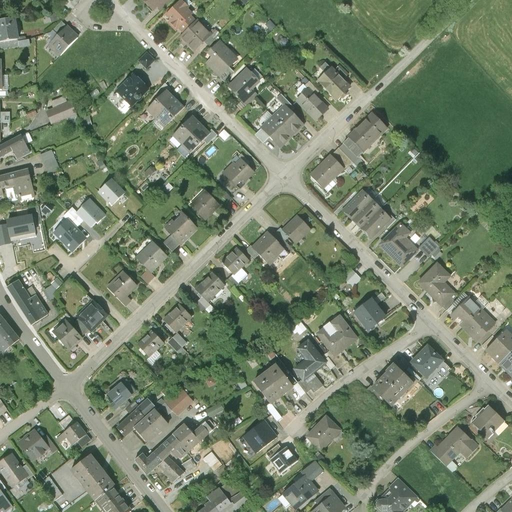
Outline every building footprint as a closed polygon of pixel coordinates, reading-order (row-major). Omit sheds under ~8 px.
[(141,0),(153,12),(158,7),(161,10),(171,0),(141,0)] [(188,6),(181,0),(180,0),(167,14),(171,18),(167,21),(175,29),(178,27),(183,32),(195,19),(191,14),(192,13),(186,7),(188,6)] [(58,13),(50,15),(51,22),(59,20),(58,13)] [(18,37),(15,16),(0,18),(0,39),(0,42),(19,40),(18,37)] [(211,33),(195,19),(183,32),(178,37),(194,51),(203,41),(211,33)] [(60,34),(68,26),(63,21),(55,29),(60,34)] [(79,37),(68,26),(60,34),(49,45),(61,56),(79,37)] [(25,36),(25,39),(29,39),(36,37),(40,36),(38,29),(24,32),(25,36)] [(211,33),(203,41),(208,46),(219,35),(214,30),(211,33)] [(25,39),(19,40),(19,47),(30,46),(29,39),(25,39)] [(19,40),(0,42),(1,49),(19,47),(19,40)] [(239,59),(220,41),(209,51),(214,56),(207,63),(221,77),(230,68),(239,59)] [(138,61),(146,69),(155,61),(146,53),(138,61)] [(334,70),(343,80),(347,76),(338,66),(334,70)] [(230,68),(221,77),(225,82),(234,72),(230,68)] [(319,81),(337,100),(350,88),(343,80),(334,70),(332,68),(319,81)] [(259,82),(248,70),(230,88),(246,105),(257,95),(252,89),(259,82)] [(148,88),(134,75),(117,92),(132,105),(137,100),(139,100),(142,97),(142,94),(148,88)] [(294,86),(304,96),(310,91),(305,85),(300,80),(294,86)] [(310,91),(314,96),(318,92),(309,82),(305,85),(310,91)] [(159,96),(165,90),(168,87),(165,84),(155,93),(159,96)] [(175,99),(165,90),(159,96),(147,109),(156,118),(175,99)] [(314,96),(310,91),(304,96),(297,102),(316,122),(328,110),(314,96)] [(284,106),(290,112),(294,108),(282,95),(278,99),(284,106)] [(52,102),(55,108),(68,103),(65,96),(52,102)] [(184,108),(175,99),(156,118),(165,127),(177,114),(184,108)] [(77,115),(72,102),(68,103),(55,108),(47,111),(52,125),(77,115)] [(290,112),(284,106),(273,116),(290,134),(301,123),(290,112)] [(387,129),(372,114),(349,137),(364,152),(387,129)] [(201,125),(192,116),(173,135),(182,144),(201,125)] [(290,134),(273,116),(261,128),(270,137),(278,146),(290,134)] [(210,133),(201,125),(182,144),(191,153),(204,140),(210,133)] [(270,137),(261,128),(254,134),(263,143),(270,137)] [(212,131),(210,133),(204,140),(208,144),(217,135),(212,131)] [(21,137),(9,144),(13,151),(17,160),(30,153),(21,137)] [(364,152),(349,137),(344,143),(358,158),(364,152)] [(358,158),(344,143),(338,149),(352,163),(357,167),(362,161),(358,158)] [(0,157),(13,151),(9,144),(0,147),(0,157)] [(338,149),(331,156),(342,168),(345,170),(352,163),(338,149)] [(52,152),(40,157),(48,174),(60,169),(52,152)] [(342,168),(331,156),(310,176),(313,179),(322,188),(342,168)] [(249,171),(239,160),(224,174),(238,189),(252,175),(249,171)] [(102,162),(97,165),(101,171),(103,169),(104,172),(107,171),(102,162)] [(151,168),(143,176),(146,180),(150,175),(155,179),(159,175),(151,168)] [(28,170),(12,174),(15,186),(19,200),(35,196),(28,170)] [(12,174),(0,177),(0,196),(3,196),(2,189),(15,186),(12,174)] [(125,194),(112,180),(100,191),(113,205),(125,194)] [(370,199),(361,190),(342,211),(351,220),(370,199)] [(190,206),(205,220),(220,205),(205,191),(190,206)] [(228,204),(232,200),(223,191),(219,195),(228,204)] [(380,208),(370,199),(351,220),(360,229),(380,208)] [(105,216),(89,200),(77,212),(85,220),(92,228),(105,216)] [(69,212),(80,224),(85,220),(77,212),(74,208),(69,212)] [(389,217),(380,208),(360,229),(370,238),(382,224),(389,217)] [(67,220),(75,229),(80,224),(69,212),(64,217),(67,220)] [(196,228),(183,214),(166,230),(171,235),(179,244),(196,228)] [(32,216),(7,221),(8,225),(12,244),(37,238),(32,216)] [(310,229),(296,216),(282,230),(288,236),(295,243),(310,229)] [(389,217),(382,224),(387,228),(395,220),(391,216),(389,217)] [(75,229),(67,220),(53,233),(71,252),(73,253),(86,240),(75,229)] [(409,232),(399,222),(377,243),(400,266),(417,250),(404,237),(409,232)] [(8,225),(0,226),(0,246),(12,244),(8,225)] [(280,228),(276,233),(284,241),(288,236),(282,230),(280,228)] [(280,244),(267,232),(252,248),(258,254),(269,264),(284,248),(280,244)] [(413,243),(418,248),(427,238),(421,233),(413,243)] [(179,244),(171,235),(164,242),(172,251),(179,244)] [(429,238),(419,248),(428,257),(429,256),(432,254),(437,249),(438,247),(434,243),(429,238)] [(284,241),(280,244),(284,248),(290,254),(293,250),(284,241)] [(167,256),(154,243),(137,260),(148,271),(151,273),(167,256)] [(258,254),(252,248),(250,246),(246,250),(254,258),(258,254)] [(247,259),(237,249),(222,264),(232,275),(240,267),(247,259)] [(449,275),(436,261),(435,262),(416,281),(441,305),(451,295),(453,293),(442,282),(449,275)] [(232,275),(231,276),(239,283),(247,275),(240,267),(232,275)] [(348,281),(356,273),(351,268),(343,276),(348,281)] [(155,278),(151,273),(148,271),(141,277),(148,285),(155,278)] [(137,285),(123,272),(107,289),(125,307),(133,299),(127,294),(137,285)] [(224,285),(212,273),(195,289),(203,297),(207,301),(224,285)] [(353,287),(361,279),(356,273),(348,281),(353,287)] [(231,276),(227,280),(235,287),(239,283),(231,276)] [(51,285),(53,286),(56,290),(62,283),(58,279),(51,285)] [(346,285),(341,280),(335,286),(340,290),(346,285)] [(32,299),(22,282),(10,289),(33,325),(48,315),(36,296),(32,299)] [(44,292),(49,300),(57,296),(58,292),(56,290),(53,286),(44,292)] [(385,298),(381,293),(373,300),(376,304),(385,298)] [(452,304),(455,307),(466,297),(462,293),(456,300),(452,304)] [(451,295),(441,305),(446,310),(452,304),(456,300),(451,295)] [(207,301),(203,297),(197,303),(207,314),(213,308),(207,301)] [(480,311),(466,297),(455,307),(449,313),(463,327),(480,311)] [(373,300),(371,298),(354,311),(369,330),(386,317),(376,304),(373,300)] [(106,315),(94,301),(77,317),(79,319),(89,330),(90,330),(106,315)] [(192,318),(180,305),(164,320),(176,333),(177,332),(192,318)] [(494,325),(480,311),(463,327),(477,342),(489,331),(494,325)] [(20,340),(0,314),(0,343),(6,351),(20,340)] [(356,340),(338,316),(316,332),(330,351),(333,356),(339,352),(356,340)] [(489,331),(493,335),(505,322),(501,318),(494,325),(489,331)] [(75,323),(85,334),(89,330),(79,319),(75,323)] [(70,324),(67,321),(54,333),(58,339),(60,340),(59,342),(61,344),(63,344),(70,351),(83,338),(82,337),(70,324)] [(70,324),(82,337),(85,334),(75,323),(73,321),(70,324)] [(295,326),(299,334),(306,329),(302,322),(295,326)] [(486,350),(498,362),(511,348),(511,341),(509,338),(511,336),(505,330),(496,340),(486,350)] [(163,343),(152,332),(138,346),(148,357),(163,343)] [(176,333),(172,337),(181,346),(182,348),(188,342),(177,332),(176,333)] [(482,346),(486,350),(496,340),(492,336),(482,346)] [(181,346),(172,337),(167,342),(176,351),(181,346)] [(323,361),(306,339),(296,347),(304,358),(291,368),(301,380),(302,380),(311,372),(324,363),(323,361)] [(443,358),(428,344),(411,362),(426,376),(443,358)] [(511,348),(498,362),(511,375),(511,348)] [(325,354),(327,358),(335,367),(337,370),(347,363),(339,352),(333,356),(330,351),(325,354)] [(324,363),(330,371),(335,367),(327,358),(323,361),(324,363)] [(410,365),(403,358),(399,362),(407,369),(410,365)] [(292,386),(275,364),(264,373),(281,395),(292,387),(292,386)] [(412,383),(394,367),(374,389),(382,397),(392,405),(412,383)] [(302,380),(310,390),(313,394),(322,386),(311,372),(302,380)] [(281,395),(264,373),(253,381),(270,404),(281,395)] [(296,384),(305,394),(310,390),(302,380),(301,380),(296,384)] [(133,394),(121,382),(107,394),(114,401),(110,404),(115,410),(118,407),(126,400),(133,394)] [(292,386),(292,387),(300,398),(305,394),(296,384),(292,386)] [(382,397),(374,389),(371,386),(367,390),(378,401),(382,397)] [(193,402),(182,390),(166,404),(173,411),(177,416),(193,402)] [(153,406),(156,409),(158,410),(161,408),(166,403),(161,399),(153,406)] [(125,438),(134,429),(155,410),(156,409),(153,406),(147,400),(116,428),(125,438)] [(126,400),(118,407),(122,411),(130,404),(126,400)] [(133,403),(127,408),(130,413),(137,407),(133,403)] [(173,411),(166,404),(166,403),(161,408),(168,416),(173,411)] [(282,420),(270,404),(266,407),(278,423),(282,420)] [(504,420),(490,406),(473,424),(488,438),(504,420)] [(169,425),(155,410),(134,429),(148,444),(169,425)] [(59,423),(66,431),(75,424),(69,416),(59,423)] [(341,431),(328,417),(307,438),(316,446),(320,451),(341,431)] [(205,421),(191,433),(199,442),(213,430),(205,421)] [(264,422),(244,437),(257,454),(277,439),(264,422)] [(86,435),(76,423),(75,424),(66,431),(56,439),(60,443),(67,438),(73,446),(86,435)] [(183,425),(171,437),(187,454),(199,442),(191,433),(183,425)] [(478,447),(458,428),(439,448),(453,460),(460,451),(468,458),(478,447)] [(41,439),(34,431),(18,443),(33,461),(49,449),(41,439)] [(41,439),(49,449),(53,454),(57,451),(45,436),(41,439)] [(171,437),(155,452),(163,460),(167,456),(170,453),(177,460),(178,458),(180,460),(187,454),(171,437)] [(316,446),(307,438),(302,442),(311,451),(316,446)] [(271,460),(283,451),(279,446),(267,455),(271,460)] [(453,460),(439,448),(437,446),(431,453),(446,467),(453,460)] [(283,451),(271,460),(281,474),(297,462),(287,449),(283,451)] [(163,460),(155,452),(148,458),(144,454),(135,461),(148,475),(159,465),(163,460)] [(212,452),(204,459),(221,481),(229,474),(212,452)] [(21,469),(11,455),(0,462),(0,469),(3,474),(12,488),(27,477),(21,469)] [(87,492),(95,503),(114,488),(90,456),(71,471),(87,492)] [(167,456),(163,460),(159,465),(165,471),(163,472),(174,483),(185,473),(178,467),(167,456)] [(178,467),(185,473),(196,467),(191,459),(178,467)] [(305,476),(310,482),(323,471),(319,466),(315,461),(302,473),(305,476)] [(25,465),(21,469),(27,477),(29,479),(33,476),(25,465)] [(36,476),(41,483),(46,479),(41,473),(36,476)] [(3,474),(0,476),(0,480),(5,487),(8,491),(12,488),(3,474)] [(310,482),(305,476),(284,494),(297,509),(318,491),(310,482)] [(63,496),(48,477),(46,479),(41,483),(39,484),(53,503),(63,496)] [(405,511),(418,499),(399,480),(381,498),(379,499),(376,502),(376,505),(376,507),(381,511),(405,511)] [(229,486),(223,491),(230,500),(240,491),(237,488),(233,491),(229,486)] [(104,511),(122,499),(114,488),(95,503),(102,511),(104,511)] [(223,491),(221,488),(208,498),(211,501),(206,505),(207,507),(200,511),(234,511),(238,510),(230,500),(223,491)] [(318,506),(333,494),(330,490),(315,502),(318,506)] [(0,491),(0,511),(5,511),(12,508),(0,491)] [(240,491),(230,500),(238,510),(248,501),(240,491)] [(340,511),(345,508),(333,494),(318,506),(311,511),(340,511)] [(122,499),(104,511),(129,511),(131,511),(122,499)] [(511,511),(511,501),(502,511),(503,511),(511,511)]
